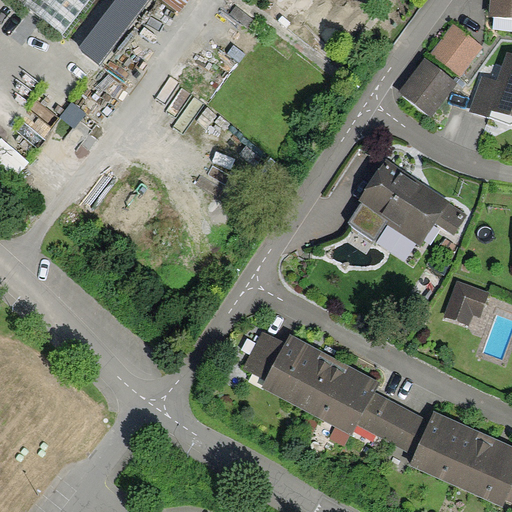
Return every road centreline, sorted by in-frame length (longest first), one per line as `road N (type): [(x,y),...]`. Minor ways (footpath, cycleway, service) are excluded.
road 1 (residential): [(253,275),(425,371),(511,408)]
road 2 (residential): [(253,275),(370,96)]
road 3 (residential): [(158,405),(0,263)]
road 4 (residential): [(335,511),(158,405)]
road 5 (residential): [(158,405),(253,275)]
road 6 (residential): [(370,96),(483,158),(511,162)]
